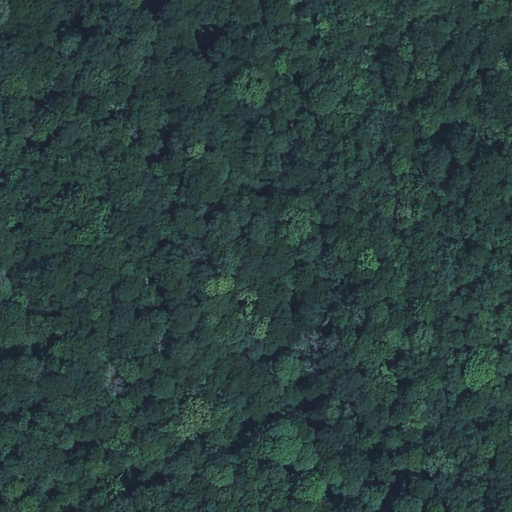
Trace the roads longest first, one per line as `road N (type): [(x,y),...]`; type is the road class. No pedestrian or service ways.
road 1 (track): [(511,489),(414,446),(380,418),(336,320),(312,203),(270,86),(217,0)]
road 2 (track): [(358,511),(245,460),(170,474),(107,511)]
